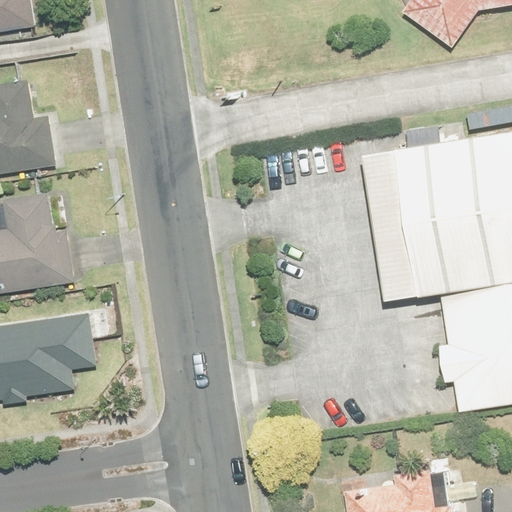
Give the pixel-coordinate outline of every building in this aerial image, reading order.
[(0,0),(0,49),(12,47),(4,0),(0,0)] [(396,0),(394,3),(442,37),(470,0),(396,0)] [(0,100),(0,195),(36,192),(28,124),(18,125),(16,100),(0,100)] [(511,121),(364,145),(388,296),(511,276),(511,121)] [(0,311),(46,307),(41,254),(38,216),(0,218),(0,311)] [(511,279),(434,292),(452,407),(511,397),(511,279)] [(50,386),(76,383),(72,354),(69,354),(67,334),(0,342),(0,419),(53,413),(50,386)] [(436,478),(347,492),(349,511),(460,511),(459,507),(441,510),(436,478)]
